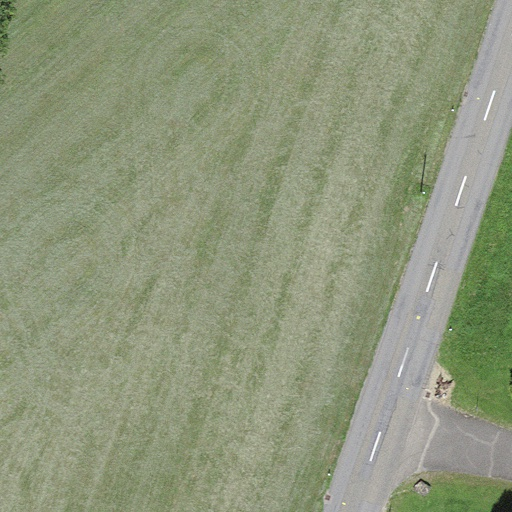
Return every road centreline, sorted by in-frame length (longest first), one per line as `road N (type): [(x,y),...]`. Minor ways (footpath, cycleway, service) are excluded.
road 1 (tertiary): [(511,59),(411,360)]
road 2 (tertiary): [(358,511),(411,360)]
